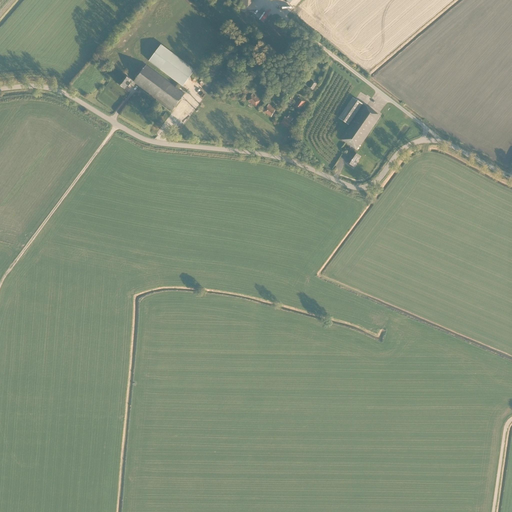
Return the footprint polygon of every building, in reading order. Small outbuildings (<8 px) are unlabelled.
[(236,0),(246,9),(254,0),(289,0),(291,1),(291,0),(236,0)] [(149,61),(182,86),(194,70),(161,45),(149,61)] [(172,111),(185,94),(146,65),(134,82),(124,74),(117,83),(124,89),(127,86),(129,87),(130,85),(133,87),(135,83),(172,111)] [(313,90),(316,84),(313,82),(314,81),(309,78),(305,85),(313,90)] [(256,107),(260,100),(252,94),(247,101),(256,107)] [(299,110),(305,102),(300,98),(300,99),(298,98),(293,106),(295,107),(299,110)] [(356,100),(352,98),(338,118),(349,125),(363,105),(356,100)] [(278,107),(275,105),(274,107),(273,107),(269,104),(264,112),(271,117),(274,112),(278,107)] [(340,139),(352,147),(357,151),(380,116),(364,104),(340,139)] [(287,128),(293,118),(289,115),(287,118),(285,117),(281,123),(287,128)] [(347,162),(352,166),(353,167),(360,157),(351,150),(347,156),(350,157),(347,162)]
